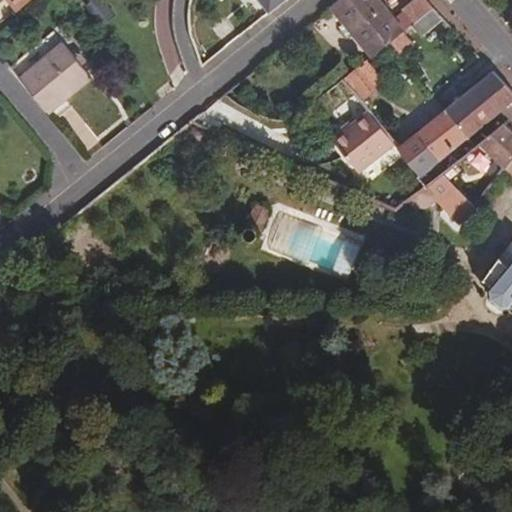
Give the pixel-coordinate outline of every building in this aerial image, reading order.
[(9,0),(18,10),(31,0),(9,0)] [(107,0),(97,0),(92,4),(105,23),(117,14),(107,0)] [(262,0),(272,11),(284,0),(262,0)] [(374,57),(390,45),(392,43),(405,32),(379,0),(339,0),(331,7),(374,57)] [(415,23),(434,8),(427,0),(416,0),(404,10),(415,23)] [(420,35),(443,18),(434,8),(415,23),(413,26),(420,35)] [(405,32),(392,43),(403,56),(416,45),(405,32)] [(12,69),(49,113),(91,78),(55,34),(12,69)] [(345,81),(362,103),(379,88),(361,68),(345,81)] [(446,111),(469,138),(511,103),(511,91),(494,72),(446,111)] [(398,150),(421,178),(469,138),(446,111),(398,150)] [(359,173),(396,146),(370,113),(334,140),(359,173)] [(504,165),(511,157),(511,131),(504,124),(478,145),(502,168),(504,165)] [(504,169),(506,171),(511,163),(511,157),(504,165),(502,168),(504,169)] [(455,190),(439,176),(427,186),(408,201),(412,206),(419,210),(426,210),(436,202),(439,205),(455,190)] [(439,205),(461,226),(474,208),(455,190),(439,205)] [(259,229),(267,213),(255,207),(247,223),(246,223),(244,227),(243,227),(239,234),(242,241),(248,244),(255,242),(259,236),(259,233),(258,233),(260,230),(259,229)] [(511,246),(485,280),(492,287),(491,289),(492,299),(502,308),(511,306),(511,246)]
